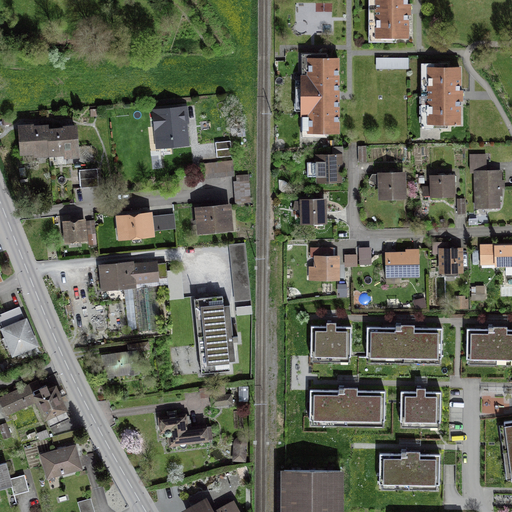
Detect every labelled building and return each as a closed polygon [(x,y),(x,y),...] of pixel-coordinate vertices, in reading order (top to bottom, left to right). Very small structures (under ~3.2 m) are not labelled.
[(406,0),(375,0),(375,35),(407,35),(406,0)] [(410,59),(378,59),(378,72),(410,72),(410,59)] [(342,135),(343,62),(314,62),(314,78),(306,78),(305,118),(313,118),(313,135),(342,135)] [(465,70),(432,70),(432,124),(465,124),(465,70)] [(183,111),(155,114),(157,146),(185,143),(183,111)] [(48,127),(50,150),(50,155),(82,153),(80,125),(48,127)] [(50,150),(48,127),(21,129),(23,152),(50,150)] [(233,143),(218,145),(219,159),(234,158),(233,143)] [(368,148),(359,148),(359,163),(368,163),(368,148)] [(344,156),(317,156),(318,186),(345,185),(344,156)] [(488,156),(471,156),(472,172),(489,171),(488,156)] [(233,162),(204,165),(205,179),(234,176),(233,162)] [(101,170),(82,172),(83,191),(76,191),(77,205),(109,203),(108,187),(102,188),(101,170)] [(409,173),(380,174),(381,201),(410,200),(409,173)] [(504,173),(477,173),(477,209),(504,209),(504,173)] [(250,176),(236,178),(238,204),(252,203),(250,176)] [(458,176),(434,176),(434,199),(458,199),(458,176)] [(329,200),(303,201),(304,226),(330,225),(329,200)] [(467,201),(458,201),(458,216),(467,215),(467,201)] [(234,206),(199,209),(201,234),(236,230),(234,206)] [(156,213),(120,217),(123,242),(159,238),(156,213)] [(83,218),(60,221),(63,244),(86,241),(83,218)] [(246,245),(231,247),(237,304),(252,302),(246,245)] [(511,246),(484,247),(484,266),(511,266),(511,246)] [(371,264),(371,249),(362,249),(361,264),(371,264)] [(467,249),(442,249),(442,275),(467,275),(467,249)] [(421,253),(388,254),(389,278),(421,277),(421,253)] [(338,256),(312,255),(312,280),(338,281),(338,256)] [(359,255),(347,255),(347,266),(359,266),(359,255)] [(138,261),(102,264),(104,291),(125,289),(128,332),(160,329),(156,284),(168,283),(166,261),(138,263),(138,261)] [(227,298),(198,301),(206,376),(235,373),(227,298)] [(465,300),(454,299),(453,309),(465,310),(465,300)] [(25,308),(0,318),(16,358),(42,348),(25,308)] [(351,326),(312,325),(311,356),(350,358),(351,326)] [(444,330),(370,329),(370,358),(444,359),(444,330)] [(511,333),(469,333),(468,361),(511,361),(511,333)] [(130,350),(102,353),(104,377),(143,373),(140,349),(151,348),(151,341),(129,343),(130,350)] [(41,381),(2,400),(10,416),(40,401),(50,422),(72,411),(59,384),(45,390),(41,381)] [(230,394),(219,395),(218,387),(200,389),(201,396),(211,395),(212,406),(231,403),(230,394)] [(440,392),(401,391),(400,420),(440,421),(440,392)] [(385,401),(313,399),(312,422),(384,424),(385,401)] [(189,416),(163,420),(165,437),(174,436),(176,448),(214,443),(212,429),(191,431),(189,416)] [(8,427),(0,429),(5,442),(13,440),(8,427)] [(250,439),(236,438),(234,463),(249,463),(250,439)] [(77,449),(43,459),(50,481),(83,471),(77,449)] [(439,452),(382,450),(380,482),(437,484),(439,452)] [(10,464),(0,466),(0,493),(16,489),(18,498),(32,494),(28,478),(15,481),(10,464)] [(339,511),(339,472),(285,472),(285,511),(339,511)] [(237,511),(232,503),(216,511),(208,496),(184,510),(185,511),(237,511)] [(96,511),(93,501),(81,504),(82,511),(96,511)]
